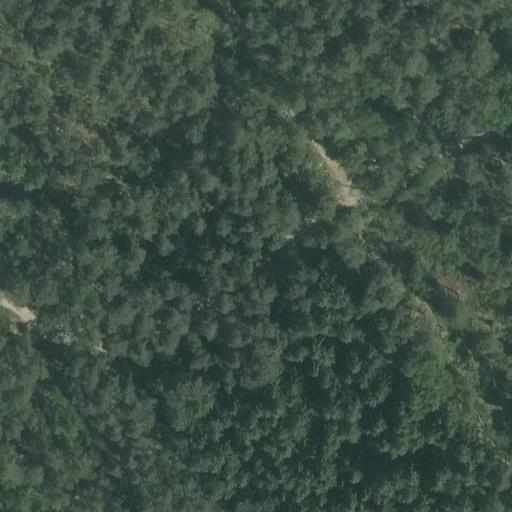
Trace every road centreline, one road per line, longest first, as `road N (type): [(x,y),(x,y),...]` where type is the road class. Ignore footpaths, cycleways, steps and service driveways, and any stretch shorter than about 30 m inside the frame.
road 1 (track): [(6,290),(47,334),(106,348),(140,341),(243,279),(305,226),(511,126)]
road 2 (track): [(224,0),(500,414)]
